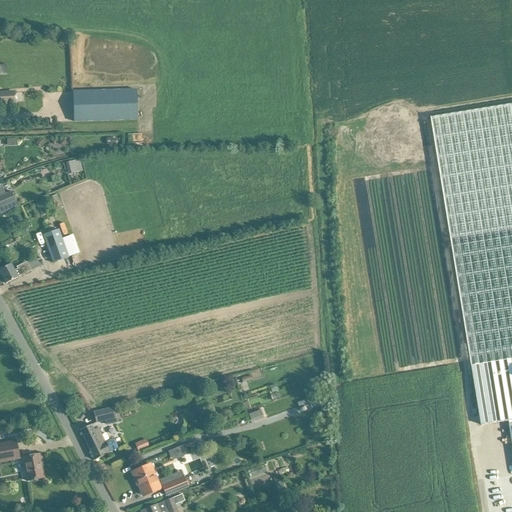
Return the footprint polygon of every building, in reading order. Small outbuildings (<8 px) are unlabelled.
[(72,92),(73,123),(138,120),(137,90),(72,92)] [(0,103),(17,103),(16,93),(0,94),(0,103)] [(511,105),(432,118),(469,347),(470,356),(471,360),(481,426),(509,421),(509,418),(511,417),(511,363),(511,360),(511,359),(511,105)] [(39,138),(36,142),(42,146),(45,142),(39,138)] [(7,153),(15,150),(13,144),(5,146),(7,153)] [(2,196),(0,197),(0,213),(0,214),(19,207),(13,192),(5,195),(2,196)] [(58,230),(43,235),(53,264),(68,258),(58,230)] [(80,254),(77,245),(68,248),(71,257),(80,254)] [(32,251),(35,257),(16,267),(17,269),(14,271),(11,264),(8,266),(0,269),(0,272),(6,284),(15,279),(18,278),(17,277),(21,276),(43,264),(42,262),(44,260),(37,248),(32,251)] [(114,412),(113,408),(94,413),(96,423),(105,421),(106,425),(121,421),(118,411),(114,412)] [(90,426),(89,426),(80,430),(94,461),(105,456),(104,455),(110,453),(118,449),(113,439),(105,442),(99,428),(93,431),(91,426),(90,426)] [(146,439),(135,443),(138,452),(149,448),(146,439)] [(16,441),(0,444),(0,462),(20,459),(16,441)] [(39,455),(30,456),(23,458),(27,481),(44,478),(41,464),(40,465),(39,458),(40,457),(39,455)] [(247,477),(250,484),(275,475),(272,464),(263,467),(264,471),(247,477)] [(150,466),(141,469),(132,473),(135,481),(136,480),(143,496),(159,490),(150,466)] [(188,487),(184,477),(162,487),(166,497),(188,487)] [(155,505),(151,507),(143,511),(160,511),(166,510),(167,511),(176,511),(173,505),(183,501),(180,494),(163,502),(156,505),(155,505)]
